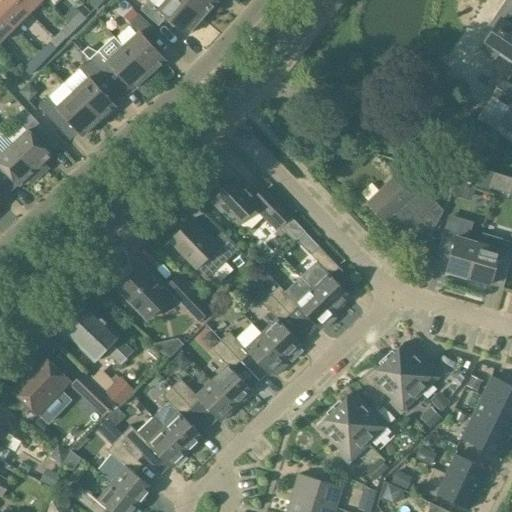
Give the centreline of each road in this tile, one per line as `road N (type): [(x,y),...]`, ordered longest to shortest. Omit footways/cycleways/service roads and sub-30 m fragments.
road 1 (residential): [(0,254),(266,0)]
road 2 (tertiary): [(0,315),(221,110)]
road 3 (residential): [(216,471),(394,292)]
road 4 (residential): [(394,292),(221,110)]
road 5 (tertiary): [(221,110),(320,0)]
road 6 (residential): [(511,328),(394,292)]
